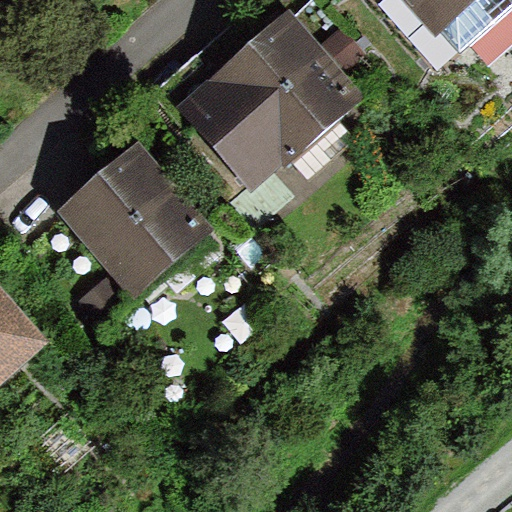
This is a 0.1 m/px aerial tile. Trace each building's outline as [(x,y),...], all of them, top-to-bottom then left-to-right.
[(0,0),(0,39),(18,13),(0,0)] [(74,0),(27,0),(58,22),(74,0)] [(394,0),(428,36),(467,0),(394,0)] [(154,97),(194,142),(197,138),(249,198),(361,101),(291,21),(272,37),(264,44),(243,20),(154,97)] [(141,150),(60,219),(111,279),(127,298),(132,304),(214,234),(141,150)] [(127,298),(111,279),(81,303),(96,322),(127,298)] [(0,392),(48,352),(0,296),(0,392)]
